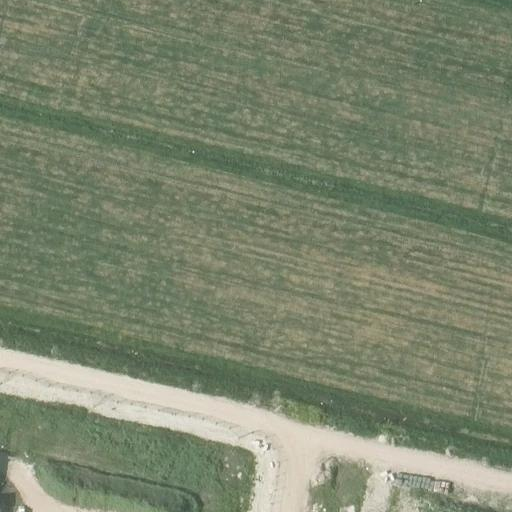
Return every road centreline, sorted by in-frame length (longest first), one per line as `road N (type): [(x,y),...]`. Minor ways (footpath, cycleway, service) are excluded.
road 1 (residential): [(0,360),(511,486)]
road 2 (track): [(0,37),(326,93)]
